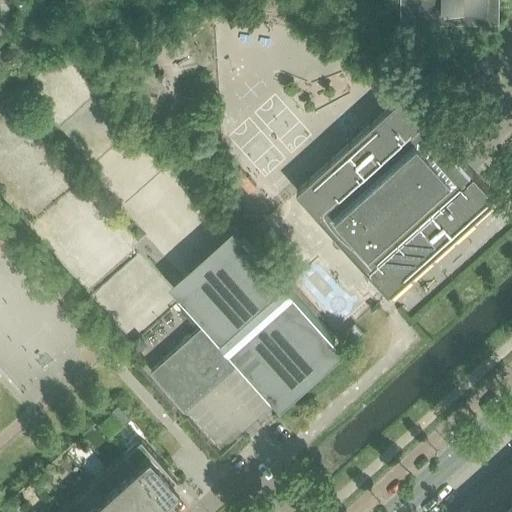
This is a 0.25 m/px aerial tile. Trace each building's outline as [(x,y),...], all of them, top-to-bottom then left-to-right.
[(499,19),(498,0),(404,0),(404,19),(499,19)] [(391,15),(387,7),(379,11),(383,19),(391,15)] [(496,196),(474,172),(473,172),(450,146),(455,143),(459,138),(460,135),(462,130),(462,124),(460,119),(458,116),(454,113),(449,111),(444,110),(439,112),(434,114),(431,118),(429,123),(425,118),(403,93),(297,189),(333,230),(333,233),(333,236),(335,239),(338,241),(342,241),(343,240),(389,292),(496,196)] [(335,338),(244,236),(243,238),(180,294),(180,293),(179,294),(204,322),(150,370),(185,408),(234,365),(229,358),(233,355),(270,396),(271,395),(270,395),(334,338),(334,339),(335,338)] [(129,417),(116,403),(110,408),(123,422),(129,417)] [(166,466),(145,442),(139,436),(123,450),(159,491),(176,476),(166,466)] [(159,491),(123,450),(107,465),(143,505),(159,491)] [(135,511),(143,505),(107,465),(90,479),(119,511),(135,511)] [(119,511),(90,479),(74,494),(90,511),(119,511)] [(90,511),(74,494),(58,509),(61,511),(90,511)] [(511,511),(511,501),(499,511),(511,511)]
